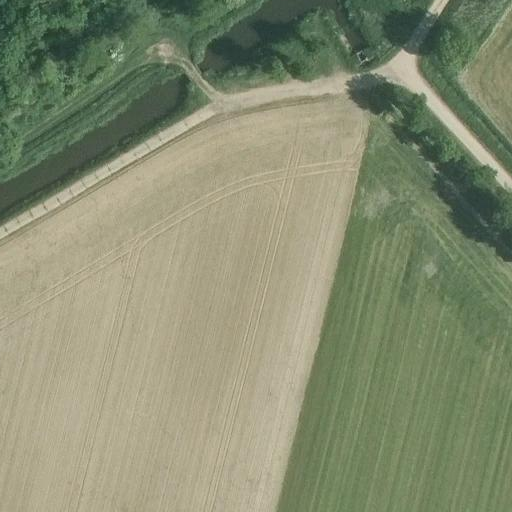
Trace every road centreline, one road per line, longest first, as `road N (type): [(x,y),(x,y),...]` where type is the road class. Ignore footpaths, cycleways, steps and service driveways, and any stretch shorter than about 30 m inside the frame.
road 1 (track): [(185,61),(215,105),(398,65)]
road 2 (unclassified): [(511,189),(398,65)]
